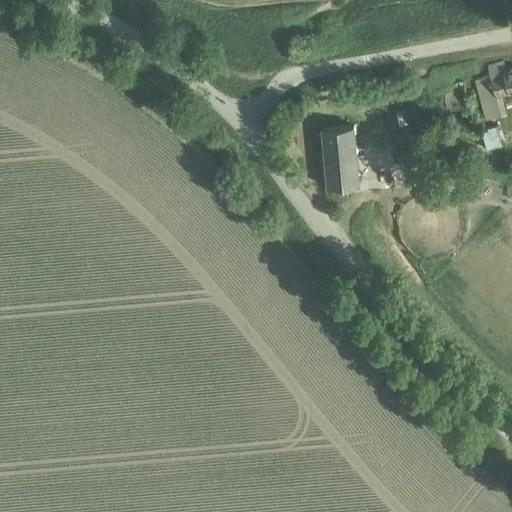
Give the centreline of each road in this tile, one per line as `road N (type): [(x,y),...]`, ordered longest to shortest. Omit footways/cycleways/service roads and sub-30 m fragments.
road 1 (unclassified): [(511,434),(423,348),(243,123)]
road 2 (unclassified): [(243,123),(296,74),(511,35)]
road 3 (unclassified): [(243,123),(170,59),(61,0)]
